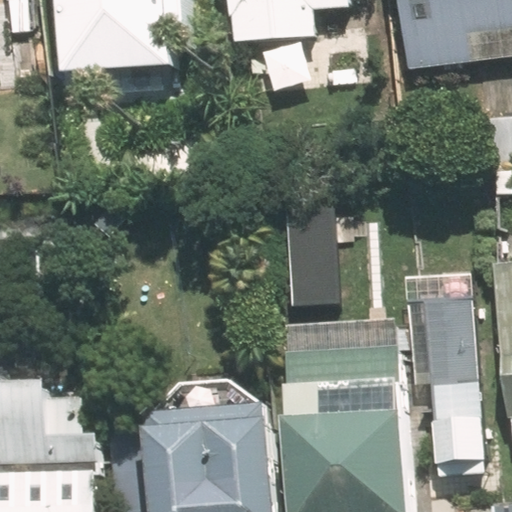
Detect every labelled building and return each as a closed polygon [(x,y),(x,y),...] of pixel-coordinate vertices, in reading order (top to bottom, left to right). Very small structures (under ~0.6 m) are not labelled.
[(14,0),(0,0),(0,14),(15,13),(14,0)] [(208,57),(204,0),(69,0),(74,66),(208,57)] [(367,0),(239,0),(242,43),(330,39),(328,7),(368,5),(367,0)] [(511,0),(410,0),(419,81),(511,71),(511,0)] [(425,325),(311,330),(319,511),(456,511),(456,489),(500,487),(491,296),(424,299),(425,325)] [(81,371),(0,374),(0,511),(119,511),(116,440),(104,440),(102,400),(82,401),(81,371)] [(194,409),(169,411),(175,511),(300,511),(294,408),(267,410),(265,375),(192,379),(194,409)]
